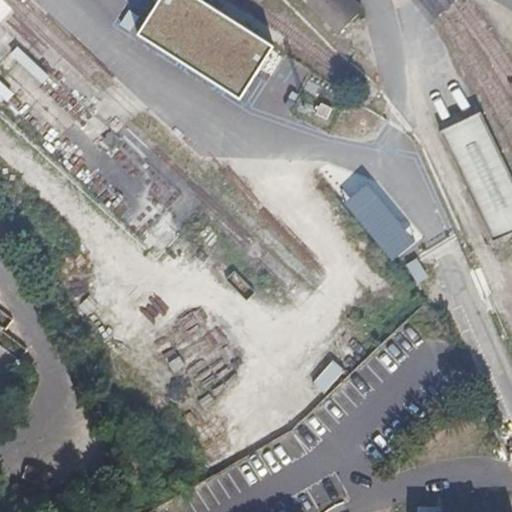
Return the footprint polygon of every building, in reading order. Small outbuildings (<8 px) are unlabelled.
[(111,0),(110,2),(132,20),(147,0),(111,0)] [(307,0),(340,32),(363,8),(355,0),(307,0)] [(278,100),(294,74),(280,66),(265,92),(278,100)] [(511,213),(511,200),(497,208),(503,218),(511,213)] [(420,258),(409,264),(418,284),(429,279),(420,258)]
